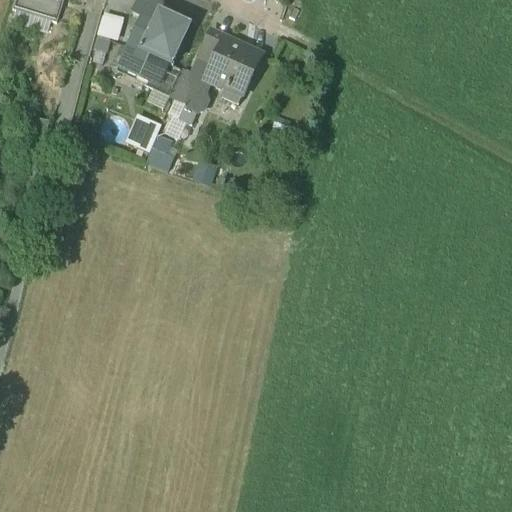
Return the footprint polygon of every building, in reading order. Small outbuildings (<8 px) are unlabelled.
[(67,1),(62,0),(16,0),(13,12),(16,13),(50,23),(60,26),(67,1)] [(166,13),(141,1),(133,17),(142,22),(158,30),(163,20),(166,13)] [(47,35),(50,23),(16,13),(13,25),(47,35)] [(101,18),(94,55),(106,57),(108,44),(115,45),(120,21),(101,18)] [(163,20),(158,30),(142,22),(120,68),(139,78),(140,78),(149,60),(170,70),(189,30),(175,24),(174,25),(163,20)] [(210,36),(198,61),(199,61),(212,67),(224,43),(210,36)] [(212,67),(204,86),(209,88),(224,95),(221,102),(237,109),(258,63),(232,51),(234,48),(224,43),(212,67)] [(170,70),(149,60),(140,78),(139,78),(136,84),(153,92),(160,90),(163,85),(168,75),(170,70)] [(191,79),(181,75),(174,90),(169,100),(186,108),(188,113),(196,117),(201,115),(206,105),(204,100),(209,88),(204,86),(212,67),(199,61),(191,79)] [(179,80),(168,75),(163,85),(174,90),(179,80)] [(147,158),(159,127),(135,117),(122,148),(147,158)] [(48,128),(28,122),(19,154),(39,160),(48,128)] [(147,165),(169,174),(174,163),(166,159),(172,147),(158,141),(147,165)] [(218,172),(199,165),(192,184),(211,190),(218,172)]
